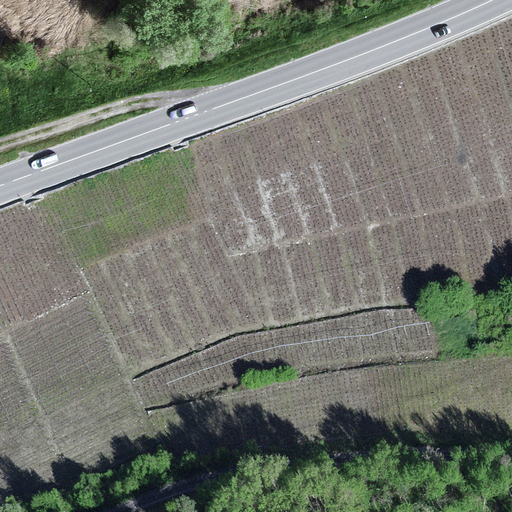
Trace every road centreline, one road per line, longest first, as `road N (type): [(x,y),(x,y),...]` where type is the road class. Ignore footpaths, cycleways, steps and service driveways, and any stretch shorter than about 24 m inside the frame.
road 1 (tertiary): [(0,185),(490,0)]
road 2 (track): [(120,511),(236,469),(436,454),(511,457)]
